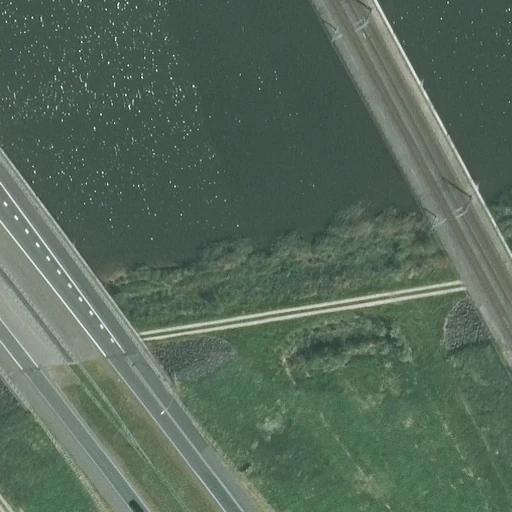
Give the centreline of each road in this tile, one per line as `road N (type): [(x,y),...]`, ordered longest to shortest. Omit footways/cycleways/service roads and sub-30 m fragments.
road 1 (trunk): [(232,511),(0,209)]
road 2 (trunk): [(0,329),(139,511)]
